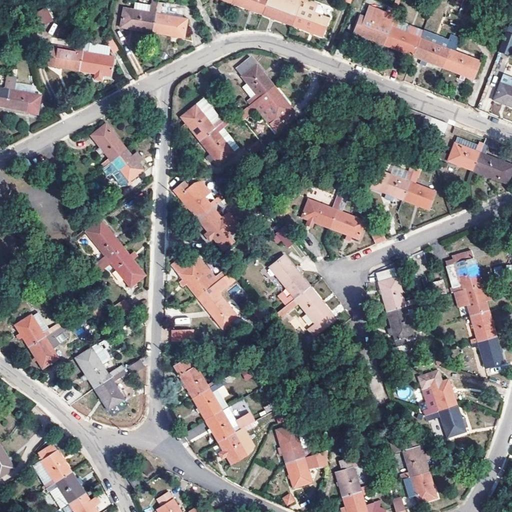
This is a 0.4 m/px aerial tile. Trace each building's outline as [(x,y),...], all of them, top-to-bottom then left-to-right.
[(235,0),(234,4),(264,16),(270,0),(235,0)] [(270,0),(264,16),(294,27),(303,0),(270,0)] [(308,0),(303,0),(294,27),(323,38),(329,20),(323,17),(324,14),(323,6),(308,0)] [(121,28),(153,34),(156,15),(158,4),(153,3),(152,7),(151,14),(134,11),(124,10),(121,28)] [(135,4),(134,11),(151,14),(152,7),(135,4)] [(158,4),(156,15),(182,20),(184,8),(158,4)] [(49,9),(35,15),(42,28),(55,22),(49,9)] [(366,18),(361,16),(354,34),(362,37),(361,41),(364,42),(368,43),(369,40),(384,46),(394,19),(369,9),(366,18)] [(29,34),(42,28),(35,15),(23,21),(29,34)] [(182,20),(156,15),(153,34),(184,39),(188,21),(182,20)] [(414,57),(421,39),(397,30),(401,17),(396,15),(394,19),(384,46),(402,53),(414,57)] [(449,41),(424,31),(421,39),(446,48),(449,41)] [(509,56),(511,48),(511,36),(506,34),(499,52),(509,56)] [(48,66),(80,72),(86,35),(82,35),(79,52),(52,48),(48,66)] [(90,36),(86,35),(80,72),(112,77),(115,58),(113,58),(88,54),(89,45),(90,36)] [(444,69),(456,38),(451,36),(449,41),(446,48),(421,39),(414,57),(422,61),(420,64),(427,67),(429,63),(444,69)] [(456,38),(444,69),(474,81),(481,62),(457,53),(461,40),(456,38)] [(114,49),(89,45),(88,54),(113,58),(114,49)] [(253,104),(274,87),(252,59),(237,70),(249,85),(257,96),(252,99),(248,102),(251,105),(253,104)] [(511,80),(503,77),(494,102),(511,108),(511,80)] [(12,79),(7,79),(5,91),(0,89),(0,109),(6,110),(12,79)] [(12,79),(6,110),(38,116),(41,97),(14,92),(16,80),(12,79)] [(335,95),(350,100),(355,88),(340,83),(335,95)] [(257,96),(249,85),(244,89),(252,99),(257,96)] [(274,87),(253,104),(276,133),(282,128),(297,116),(274,87)] [(223,118),(212,127),(196,106),(181,118),(185,124),(182,127),(185,131),(189,128),(200,142),(225,122),(223,118)] [(405,108),(400,120),(444,137),(449,125),(405,108)] [(219,166),(234,154),(217,134),(223,128),(228,124),(225,122),(200,142),(209,154),(206,157),(210,162),(213,159),(219,166)] [(408,125),(401,122),(399,128),(405,131),(408,125)] [(101,164),(104,168),(127,151),(106,125),(91,137),(96,143),(98,146),(108,158),(101,164)] [(217,134),(234,154),(240,149),(223,128),(217,134)] [(255,137),(244,146),(250,153),(261,145),(255,137)] [(473,172),(485,141),(481,140),(478,147),(459,139),(457,145),(455,144),(447,162),(473,172)] [(485,141),(473,172),(508,185),(511,176),(511,166),(487,157),(490,148),(497,151),(499,145),(486,140),(485,141)] [(135,161),(127,151),(104,168),(103,170),(107,176),(110,174),(112,173),(110,170),(115,166),(126,181),(127,182),(143,170),(139,166),(143,162),(139,158),(135,161)] [(404,201),(418,165),(414,163),(410,173),(407,182),(393,177),(380,172),(373,189),(388,195),(387,199),(395,202),(396,198),(404,201)] [(416,186),(423,167),(418,165),(404,201),(429,211),(436,193),(416,186)] [(119,186),(126,181),(115,166),(110,170),(112,173),(110,174),(119,186)] [(396,168),(393,177),(407,182),(410,173),(396,168)] [(188,209),(198,221),(213,209),(223,201),(220,197),(210,205),(203,197),(193,185),(189,189),(184,182),(173,190),(184,204),(183,205),(182,206),(186,211),(188,209)] [(202,182),(193,185),(203,197),(209,192),(202,182)] [(344,184),(339,198),(342,199),(344,193),(347,186),(344,184)] [(236,185),(225,194),(227,197),(239,188),(236,185)] [(277,198),(268,206),(279,219),(288,211),(277,198)] [(308,200),(302,218),(309,220),(308,223),(309,224),(312,225),(313,222),(331,229),(342,199),(339,198),(334,210),(308,200)] [(342,213),(346,200),(342,199),(331,229),(347,235),(346,239),(351,241),(352,237),(359,240),(365,222),(342,213)] [(98,204),(92,209),(95,213),(89,218),(93,224),(108,213),(103,207),(101,208),(98,204)] [(213,239),(224,253),(239,241),(231,231),(238,225),(228,213),(220,218),(213,209),(198,221),(208,233),(206,235),(210,241),(213,239)] [(105,257),(96,264),(99,268),(123,249),(101,220),(86,232),(105,257)] [(277,237),(289,251),(297,244),(285,230),(277,237)] [(375,230),(366,235),(371,248),(381,243),(375,230)] [(145,276),(123,249),(99,268),(102,273),(105,272),(103,270),(111,264),(129,288),(145,276)] [(455,294),(481,286),(471,252),(454,257),(456,265),(446,268),(453,290),(451,290),(452,294),(455,294)] [(186,284),(197,299),(219,282),(215,277),(200,258),(199,258),(193,263),(179,275),(183,280),(180,283),(183,287),(186,284)] [(279,299),(287,309),(311,290),(295,271),(285,258),(270,271),(285,289),(293,298),(288,302),(283,296),(279,299)] [(172,266),(179,275),(193,263),(191,260),(180,260),(172,266)] [(102,273),(99,268),(96,264),(93,266),(98,273),(100,272),(101,274),(102,273)] [(226,268),(215,277),(219,282),(222,279),(230,273),(226,268)] [(378,283),(387,313),(418,304),(417,300),(404,304),(397,278),(396,278),(394,270),(377,275),(379,283),(378,283)] [(28,277),(16,284),(20,292),(33,285),(28,277)] [(219,282),(197,299),(222,330),(237,318),(219,295),(229,287),(222,279),(219,282)] [(481,286),(455,294),(459,309),(468,307),(471,317),(489,312),(486,303),(493,301),(491,294),(484,296),(481,286)] [(300,306),(322,333),(337,321),(311,290),(287,309),(285,311),(289,315),(300,306)] [(133,310),(126,299),(113,307),(120,318),(133,310)] [(439,299),(431,301),(433,309),(441,306),(439,299)] [(428,305),(427,301),(418,304),(387,313),(391,329),(387,331),(389,337),(393,336),(397,349),(394,350),(396,356),(417,350),(413,338),(422,336),(415,309),(428,305)] [(489,312),(471,317),(477,339),(464,343),(465,347),(496,338),(489,312)] [(54,328),(48,332),(36,315),(31,318),(42,335),(44,339),(56,331),(54,328)] [(31,318),(30,316),(14,326),(20,334),(17,336),(19,340),(22,338),(28,348),(44,339),(42,335),(31,318)] [(49,346),(58,340),(61,345),(67,341),(59,329),(56,331),(44,339),(28,348),(42,369),(58,360),(49,346)] [(496,338),(465,347),(466,351),(479,347),(485,369),(504,364),(500,351),(496,338)] [(52,350),(61,345),(58,340),(49,346),(52,350)] [(93,389),(122,370),(120,367),(107,375),(101,366),(95,357),(101,352),(96,344),(73,359),(84,375),(80,378),(83,383),(87,380),(93,389)] [(107,362),(101,352),(95,357),(101,366),(107,362)] [(174,368),(192,400),(209,391),(207,387),(190,359),(174,368)] [(143,367),(138,360),(127,367),(131,375),(143,367)] [(122,370),(93,389),(108,411),(124,401),(111,382),(124,373),(122,370)] [(424,411),(426,416),(457,407),(449,381),(443,383),(439,371),(419,377),(422,389),(431,387),(437,407),(424,411)] [(223,383),(214,388),(209,391),(192,400),(196,408),(194,409),(197,414),(199,413),(205,422),(221,413),(221,412),(211,395),(217,392),(226,387),(223,383)] [(227,409),(217,392),(211,395),(221,412),(227,409)] [(441,418),(447,439),(466,433),(463,423),(467,422),(465,415),(461,417),(457,407),(426,416),(428,422),(441,418)] [(227,409),(221,413),(231,430),(237,427),(227,409)] [(211,433),(217,444),(243,430),(254,424),(249,416),(235,423),(237,427),(231,430),(221,413),(205,422),(208,429),(206,430),(208,434),(211,433)] [(317,447),(308,450),(303,434),(296,436),(293,426),(275,432),(280,450),(277,450),(280,458),(283,457),(285,465),(319,454),(317,447)] [(243,430),(217,444),(222,453),(218,456),(221,461),(225,459),(230,468),(247,458),(254,449),(243,430)] [(411,437),(414,448),(420,446),(417,436),(411,437)] [(414,448),(411,437),(389,444),(393,454),(402,452),(408,474),(398,478),(399,481),(402,480),(410,478),(428,472),(425,461),(428,460),(427,456),(426,453),(423,454),(420,446),(414,448)] [(37,455),(42,462),(56,484),(71,473),(53,445),(37,455)] [(0,479),(14,470),(0,446),(0,479)] [(319,454),(285,465),(293,489),(312,483),(307,470),(306,467),(308,466),(309,469),(326,464),(323,453),(319,454)] [(360,492),(360,489),(354,469),(358,468),(355,458),(339,462),(341,472),(335,474),(342,498),(360,492)] [(149,461),(140,467),(146,477),(155,472),(149,461)] [(56,484),(42,462),(32,468),(46,490),(51,487),(56,484)] [(134,490),(146,483),(138,471),(127,478),(134,490)] [(410,478),(415,497),(418,504),(436,499),(428,472),(410,478)] [(56,484),(58,487),(70,505),(85,495),(79,486),(76,480),(71,473),(56,484)] [(410,478),(402,480),(408,499),(415,497),(410,478)] [(369,505),(365,491),(360,492),(364,506),(369,505)] [(196,511),(193,511),(180,511),(168,492),(156,500),(161,508),(157,511),(196,511)] [(380,502),(369,505),(364,506),(360,492),(342,498),(345,508),(340,510),(340,511),(384,511),(385,511),(378,509),(380,502)] [(290,493),(282,497),(286,506),(295,502),(290,493)] [(85,495),(70,505),(74,511),(96,511),(95,509),(91,503),(90,502),(85,495)] [(101,505),(97,498),(90,502),(95,509),(101,505)] [(404,511),(401,502),(391,505),(393,511),(404,511)]
